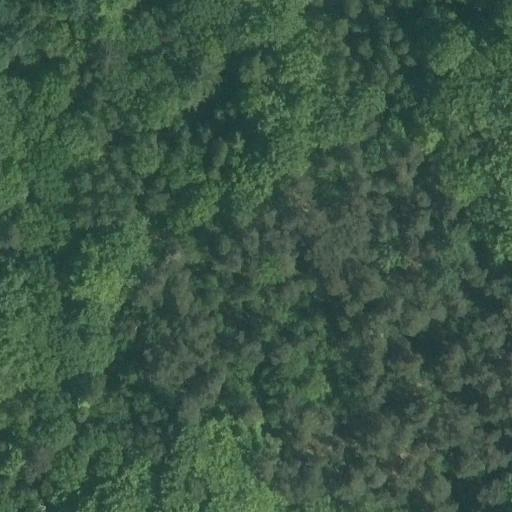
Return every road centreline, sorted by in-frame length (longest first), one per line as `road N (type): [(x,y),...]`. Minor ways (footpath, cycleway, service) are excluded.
road 1 (track): [(68,285),(291,135),(385,107)]
road 2 (track): [(385,107),(511,21)]
road 3 (track): [(68,285),(0,170)]
